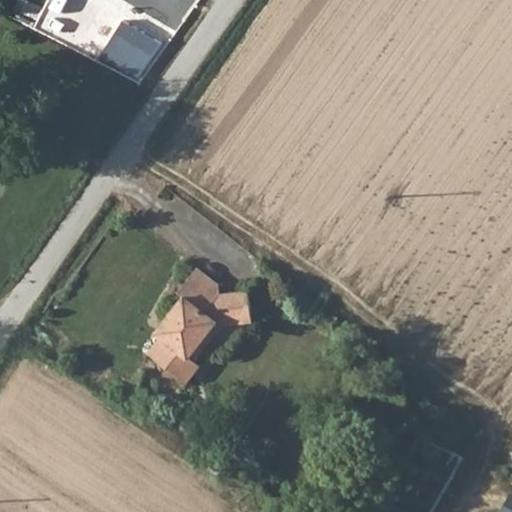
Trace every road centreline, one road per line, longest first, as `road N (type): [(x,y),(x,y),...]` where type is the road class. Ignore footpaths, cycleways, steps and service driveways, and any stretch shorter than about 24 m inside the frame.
road 1 (track): [(475,511),(482,422),(130,146)]
road 2 (unclassified): [(0,332),(233,0)]
